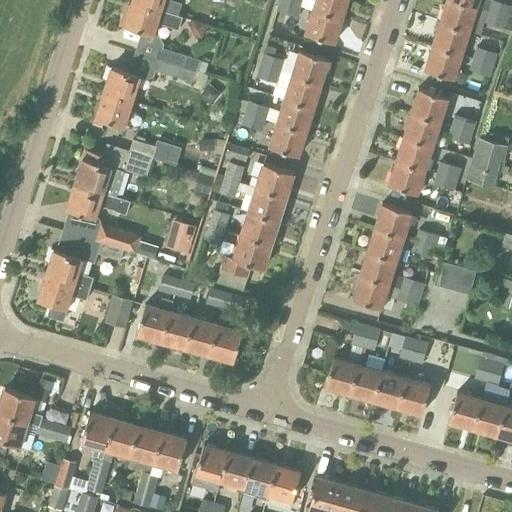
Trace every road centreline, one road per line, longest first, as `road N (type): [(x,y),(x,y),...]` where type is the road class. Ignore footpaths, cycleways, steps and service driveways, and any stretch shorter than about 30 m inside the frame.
road 1 (residential): [(268,413),(396,0)]
road 2 (residential): [(268,413),(0,338)]
road 3 (residential): [(0,251),(80,0)]
road 4 (residential): [(511,480),(268,413)]
